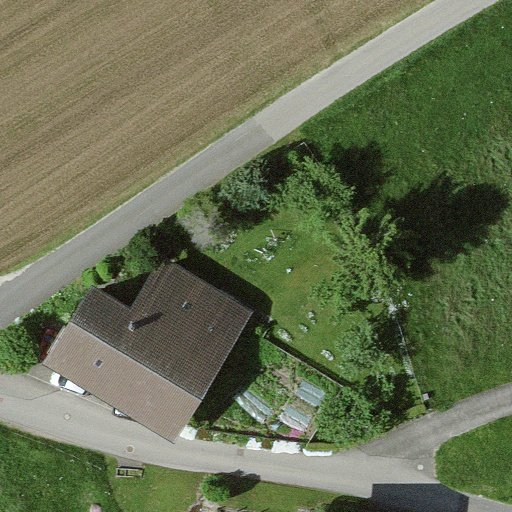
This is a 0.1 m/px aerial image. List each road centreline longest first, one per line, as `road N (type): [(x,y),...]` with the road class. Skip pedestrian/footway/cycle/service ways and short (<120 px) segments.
road 1 (unclassified): [(471,0),(160,189),(0,312)]
road 2 (unclassified): [(0,396),(158,450),(381,480)]
road 3 (unclassified): [(381,480),(443,424),(511,401)]
